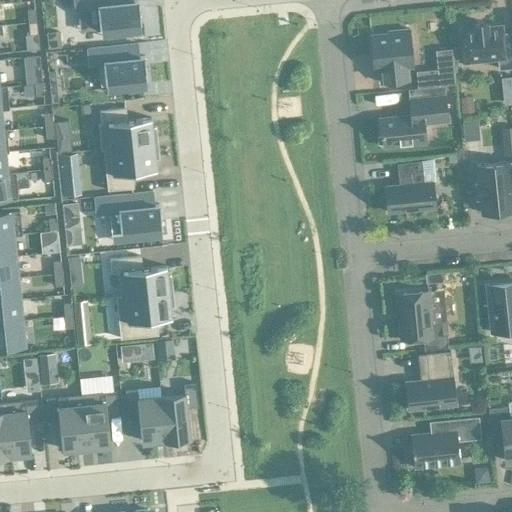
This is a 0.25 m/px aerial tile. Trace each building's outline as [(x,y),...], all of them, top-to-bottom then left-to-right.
[(75,0),(77,9),(96,7),(99,30),(140,26),(138,1),(127,2),(126,0),(75,0)] [(34,10),(26,11),(27,23),(35,22),(34,10)] [(35,22),(27,23),(29,35),(36,34),(37,34),(35,22)] [(486,24),(473,25),(473,29),(459,30),(462,63),(498,59),(499,69),(511,68),(511,33),(502,34),(501,26),(486,28),(486,24)] [(428,25),(415,26),(416,42),(429,41),(428,25)] [(406,68),(412,67),(408,30),(387,32),(387,34),(370,36),(372,60),(378,60),(380,83),(407,81),(406,68)] [(47,49),(60,48),(59,32),(45,33),(47,49)] [(137,44),(86,49),(86,50),(89,49),(90,64),(97,63),(100,86),(105,86),(125,84),(126,92),(142,90),(142,82),(146,82),(144,57),(133,58),(132,45),(137,44)] [(436,69),(415,71),(417,89),(454,85),(450,49),(434,51),(436,69)] [(50,104),(58,103),(54,71),(47,72),(50,104)] [(40,72),(32,72),(34,84),(42,84),(41,72),(40,72)] [(42,84),(34,84),(35,96),(43,96),(42,84)] [(378,119),(379,136),(382,135),(383,147),(425,143),(422,116),(446,113),(444,96),(408,100),(410,116),(378,119)] [(472,96),(459,98),(461,114),(474,112),(472,96)] [(100,123),(97,123),(100,150),(156,144),(155,129),(151,129),(150,118),(134,120),(125,121),(124,108),(99,111),(100,123)] [(8,109),(0,109),(0,131),(6,131),(6,130),(1,130),(0,124),(0,110),(8,110),(8,109)] [(51,114),(43,115),(44,127),(52,126),(51,114)] [(52,126),(44,127),(45,139),(53,138),(52,126)] [(511,156),(511,128),(499,130),(502,158),(511,156)] [(70,140),(56,142),(57,152),(71,150),(70,140)] [(156,144),(100,150),(103,150),(107,191),(132,188),(131,173),(140,172),(155,170),(154,159),(158,158),(156,144)] [(0,174),(15,173),(15,172),(5,173),(3,154),(8,153),(8,152),(0,152),(0,174)] [(461,153),(447,154),(448,163),(462,162),(461,153)] [(49,158),(41,158),(43,170),(51,169),(49,157),(49,158)] [(400,176),(401,185),(385,187),(387,213),(434,208),(431,182),(423,183),(421,162),(397,165),(398,177),(400,176)] [(475,166),(477,182),(475,182),(476,198),(479,197),(480,213),(511,210),(511,195),(509,162),(475,166)] [(51,169),(43,170),(44,182),(51,182),(52,182),(51,169)] [(0,198),(17,197),(15,173),(0,174),(0,198)] [(79,181),(60,182),(62,196),(80,194),(79,181)] [(152,192),(93,198),(96,198),(97,213),(108,211),(110,235),(140,232),(141,240),(158,238),(157,230),(161,230),(159,205),(148,206),(147,193),(152,192)] [(54,203),(43,205),(45,215),(55,214),(54,203)] [(66,246),(81,245),(77,203),(61,204),(66,246)] [(0,236),(21,234),(18,211),(0,212),(0,236)] [(55,219),(48,220),(49,232),(57,231),(56,219),(55,219)] [(57,231),(49,232),(50,244),(58,243),(57,231)] [(21,234),(0,236),(0,258),(14,257),(12,237),(21,236),(21,234)] [(139,256),(109,259),(110,273),(118,273),(120,296),(115,297),(171,292),(170,277),(166,277),(165,266),(149,268),(140,269),(139,256)] [(14,257),(0,258),(0,280),(16,278),(14,257)] [(78,257),(67,258),(68,268),(79,266),(78,257)] [(60,262),(52,263),(53,275),(61,274),(60,262)] [(441,273),(424,274),(425,284),(442,282),(441,273)] [(61,274),(53,275),(55,287),(62,286),(63,286),(61,274)] [(16,278),(0,280),(0,301),(18,300),(16,278)] [(491,333),(511,330),(511,282),(486,286),(491,333)] [(431,325),(427,291),(396,295),(400,340),(422,338),(423,350),(447,348),(446,335),(442,336),(441,324),(431,325)] [(171,292),(115,297),(119,339),(157,335),(155,320),(170,318),(169,307),(173,306),(171,292)] [(18,300),(0,301),(0,323),(20,321),(18,300)] [(70,304),(62,305),(64,317),(72,316),(70,304)] [(84,310),(71,311),(75,348),(88,347),(84,310)] [(72,316),(64,317),(65,329),(73,328),(72,316)] [(0,347),(23,345),(20,321),(0,323),(0,347)] [(172,339),(155,341),(157,361),(174,359),(172,339)] [(121,362),(135,361),(133,345),(119,346),(121,362)] [(455,405),(450,352),(423,355),(425,380),(405,382),(408,410),(455,405)] [(23,374),(37,373),(35,358),(22,359),(23,374)] [(184,394),(160,396),(165,440),(188,438),(185,408),(197,407),(194,383),(183,384),(184,394)] [(136,389),(124,390),(127,414),(138,413),(141,442),(164,439),(164,441),(165,440),(160,396),(137,399),(136,389)] [(115,391),(80,395),(85,447),(109,445),(106,416),(118,415),(115,391)] [(80,395),(45,399),(47,423),(59,421),(62,450),(85,447),(80,395)] [(36,400),(1,403),(6,457),(7,457),(7,455),(30,453),(27,425),(38,423),(36,400)] [(511,460),(511,418),(510,407),(488,410),(491,439),(502,438),(505,461),(511,460)] [(447,432),(410,436),(414,468),(459,463),(457,442),(480,439),(478,417),(446,420),(447,432)]
